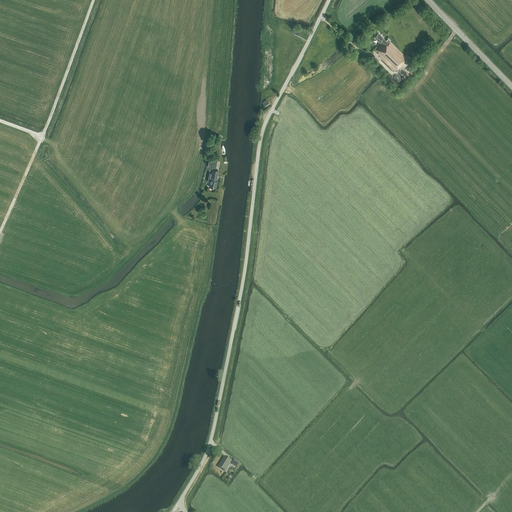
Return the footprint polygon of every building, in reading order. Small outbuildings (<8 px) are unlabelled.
[(386,41),(378,32),(374,36),(382,44),(375,50),(378,53),(377,54),(380,56),(394,71),(399,67),(400,67),(408,59),(390,42),(388,39),(386,41)] [(395,87),(399,83),(392,76),(388,80),(395,87)] [(215,168),(217,161),(209,159),(207,166),(215,168)] [(216,181),(218,171),(213,170),(212,173),(210,173),(208,182),(210,182),(209,186),(216,188),(217,181),(216,181)] [(225,471),(231,461),(224,457),(218,467),(225,471)]
